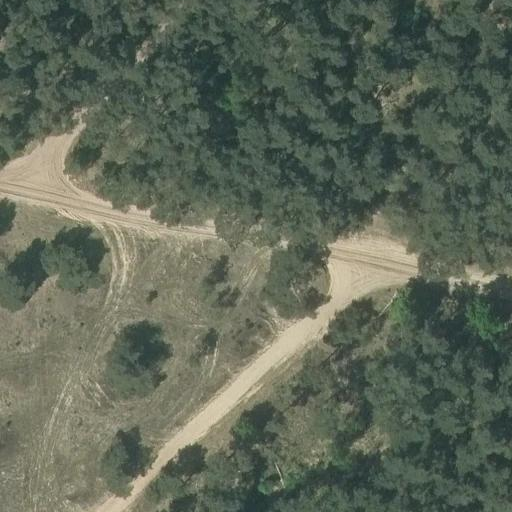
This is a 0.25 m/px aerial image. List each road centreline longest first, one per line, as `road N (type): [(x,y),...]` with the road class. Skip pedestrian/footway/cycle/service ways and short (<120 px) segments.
road 1 (track): [(46,195),(511,302)]
road 2 (unknown): [(103,511),(311,324),(351,265)]
road 3 (track): [(204,0),(101,67),(46,195),(0,185)]
